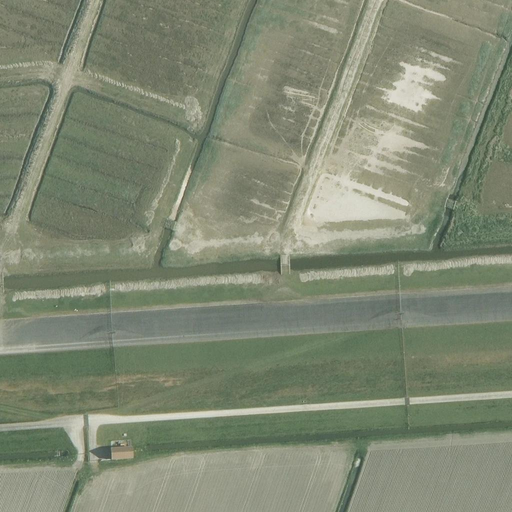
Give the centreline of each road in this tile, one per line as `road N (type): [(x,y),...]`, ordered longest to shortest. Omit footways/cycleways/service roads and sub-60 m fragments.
road 1 (track): [(0,349),(511,316)]
road 2 (track): [(357,327),(100,421)]
